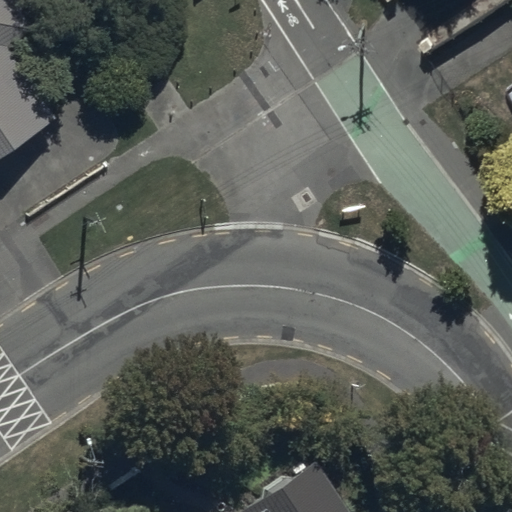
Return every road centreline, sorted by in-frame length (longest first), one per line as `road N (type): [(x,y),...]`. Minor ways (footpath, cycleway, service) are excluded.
road 1 (tertiary): [(511,443),(463,383),(396,327),(304,289),(239,284)]
road 2 (tertiary): [(0,391),(123,311),(239,284)]
